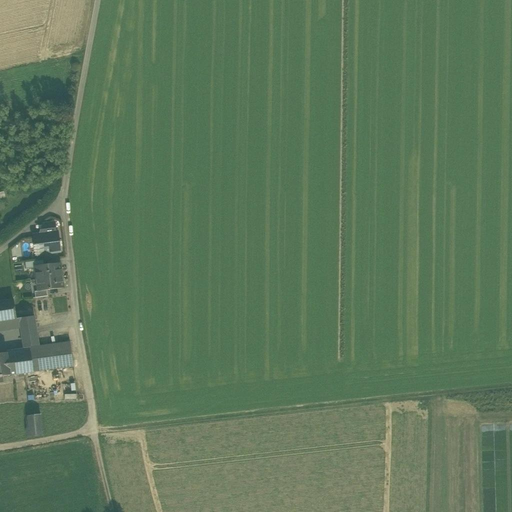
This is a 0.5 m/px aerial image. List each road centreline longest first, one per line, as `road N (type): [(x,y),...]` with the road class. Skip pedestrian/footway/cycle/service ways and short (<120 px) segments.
road 1 (track): [(511,387),(0,448)]
road 2 (track): [(110,511),(61,198)]
road 3 (residential): [(0,249),(61,198),(97,0)]
